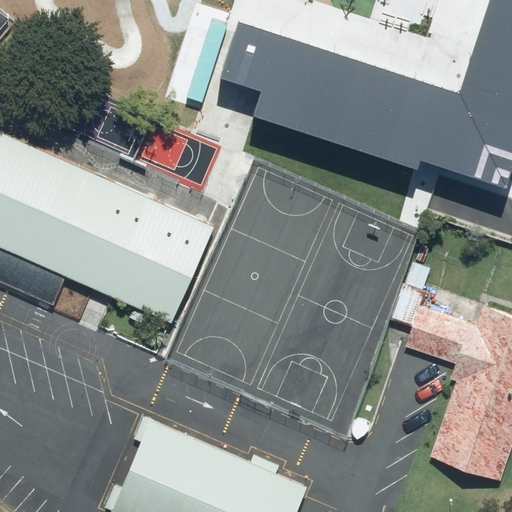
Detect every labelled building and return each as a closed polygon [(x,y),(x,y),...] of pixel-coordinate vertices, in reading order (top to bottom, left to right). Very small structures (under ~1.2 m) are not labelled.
[(511,159),(511,158),(511,0),(469,0),(451,53),(292,0),(235,0),(215,61),(511,159)] [(0,236),(175,315),(221,214),(0,114),(0,236)] [(74,273),(0,241),(0,276),(61,303),(74,273)] [(433,448),(507,474),(511,460),(511,309),(486,300),(478,322),(424,302),(410,340),(464,360),(433,448)] [(0,467),(5,470),(11,456),(51,474),(66,439),(96,452),(119,402),(110,398),(115,385),(95,377),(98,371),(43,347),(39,357),(0,340),(0,467)] [(155,415),(120,503),(142,511),(294,511),(309,480),(155,415)]
